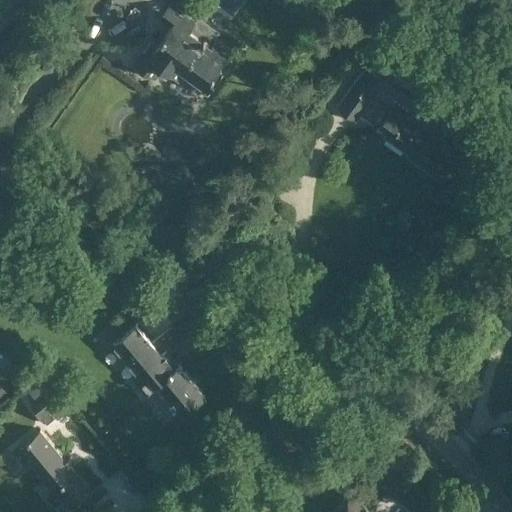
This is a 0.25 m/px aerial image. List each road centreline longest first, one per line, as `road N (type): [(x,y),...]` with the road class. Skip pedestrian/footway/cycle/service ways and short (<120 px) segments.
road 1 (residential): [(357,376),(269,298),(185,247),(103,203),(0,172)]
road 2 (residential): [(194,511),(357,376)]
road 3 (residential): [(501,511),(449,450),(357,376)]
